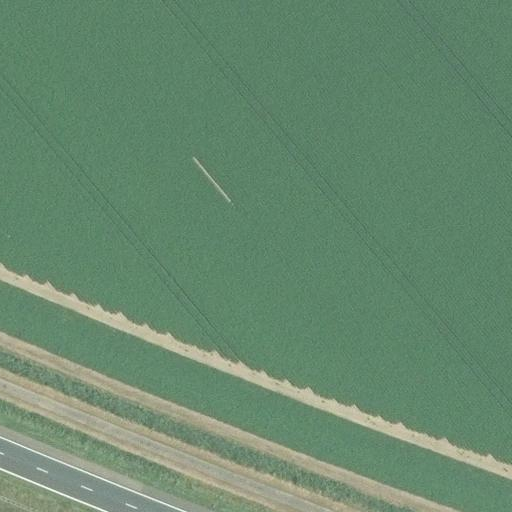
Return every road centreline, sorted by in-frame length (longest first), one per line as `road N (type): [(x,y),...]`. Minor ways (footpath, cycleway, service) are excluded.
road 1 (unclassified): [(287,511),(0,394)]
road 2 (motorway): [(144,511),(0,452)]
